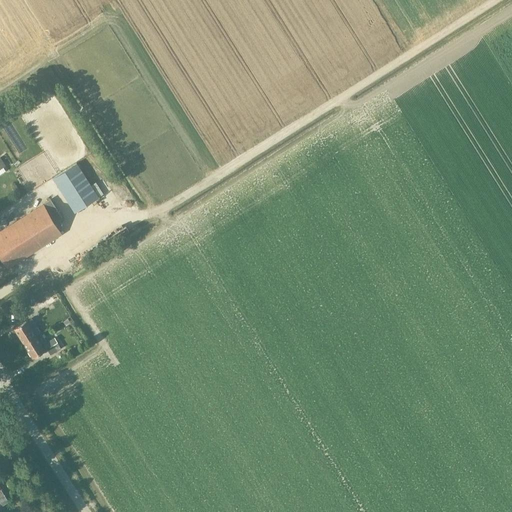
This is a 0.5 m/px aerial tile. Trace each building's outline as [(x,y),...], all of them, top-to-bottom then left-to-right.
[(74,212),(98,197),(76,163),(52,178),(74,212)] [(0,256),(7,268),(61,234),(42,205),(0,231),(0,256)] [(44,309),(59,300),(53,290),(38,299),(44,309)] [(23,344),(40,333),(31,319),(26,322),(25,322),(14,329),(23,344)] [(54,337),(46,342),(40,333),(23,344),(32,358),(44,351),(46,350),(50,355),(61,349),(54,337)]
